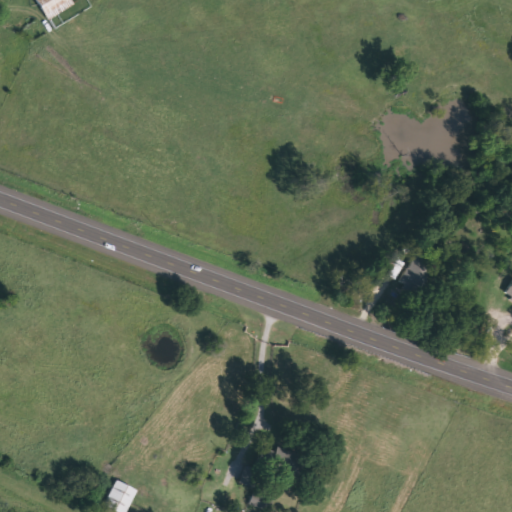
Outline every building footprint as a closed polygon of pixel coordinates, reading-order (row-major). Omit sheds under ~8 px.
[(46,20),(35,0),(70,0),(74,5),(46,20)] [(382,271),(391,256),(404,264),(395,279),(382,271)] [(401,290),(422,296),(432,264),(412,258),(401,290)] [(511,300),(502,295),(511,276),(511,300)] [(294,479),(266,468),(258,491),(239,484),(245,467),(252,469),(261,446),(275,451),(276,447),(302,457),(294,479)] [(125,511),(113,511),(102,506),(115,480),(136,491),(125,511)]
